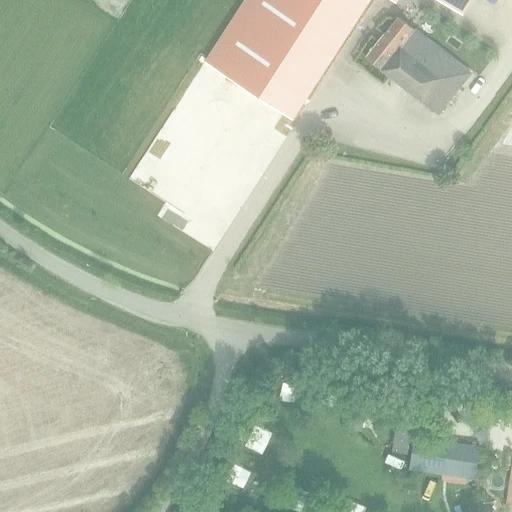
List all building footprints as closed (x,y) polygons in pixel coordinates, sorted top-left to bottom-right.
[(244,0),(205,60),(292,118),(369,0),(244,0)] [(441,0),(462,13),(470,0),(441,0)] [(371,45),(364,54),(379,66),(413,28),(398,16),(385,32),(382,31),(375,40),(377,41),(373,46),(371,45)] [(413,28),(379,66),(438,113),(470,72),(413,28)] [(474,478),(479,446),(415,437),(410,469),(474,478)]
